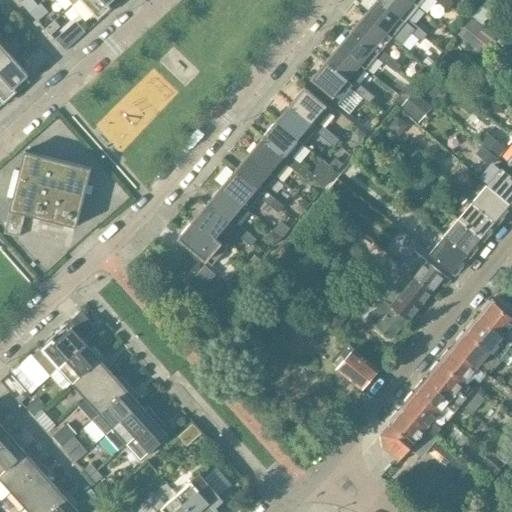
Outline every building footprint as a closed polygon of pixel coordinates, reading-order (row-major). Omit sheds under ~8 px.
[(38,6),(33,0),(23,0),(20,3),(29,13),(38,6)] [(81,0),(98,18),(110,7),(107,3),(110,0),(81,0)] [(405,22),(378,0),(376,0),(364,14),(392,38),(401,45),(411,33),(417,26),(408,19),(405,22)] [(410,0),(378,0),(405,22),(408,19),(418,6),(410,0)] [(453,3),(449,0),(438,0),(438,2),(447,10),(453,3)] [(40,4),(38,5),(38,6),(29,13),(37,22),(48,12),(40,4)] [(364,14),(351,30),(379,53),(381,50),(392,38),(364,14)] [(45,29),(49,34),(59,26),(54,21),(45,29)] [(427,34),(417,26),(411,33),(421,41),(427,34)] [(351,30),(338,46),(366,69),(376,56),(385,64),(391,58),(381,50),(379,53),(351,30)] [(0,68),(12,58),(4,48),(7,45),(1,39),(0,39),(0,68)] [(338,46),(325,61),(353,84),(355,81),(366,69),(338,46)] [(12,58),(0,68),(0,105),(16,91),(13,87),(27,74),(12,58)] [(400,66),(391,58),(385,64),(395,72),(400,66)] [(325,61),(311,78),(339,101),(350,88),(359,96),(365,89),(355,81),(353,84),(325,61)] [(304,87),(290,104),(317,127),(314,130),(324,138),(329,131),(320,124),(332,110),(304,87)] [(374,97),(365,89),(359,96),(369,104),(374,97)] [(414,90),(402,107),(421,120),(433,103),(414,90)] [(290,104),(276,121),(303,144),(314,130),(317,127),(290,104)] [(276,121),(262,137),(289,160),(287,163),(296,171),(302,165),(292,157),(303,144),(276,121)] [(358,127),(353,134),(354,140),(359,144),(367,135),(358,127)] [(339,140),(329,131),(324,138),(333,146),(339,140)] [(262,137),(248,154),(276,177),(287,163),(289,160),(262,137)] [(76,227),(91,168),(24,151),(4,233),(19,237),(25,214),(76,227)] [(248,154),(234,170),(262,193),(259,197),(268,204),(274,198),(265,190),(276,177),(248,154)] [(335,157),(329,165),(336,171),(343,164),(335,157)] [(311,173),(302,165),(296,171),(306,179),(311,173)] [(511,176),(500,167),(486,184),(511,205),(511,176)] [(234,170),(220,187),(248,210),(259,197),(262,193),(234,170)] [(511,206),(511,205),(486,184),(472,201),(498,223),(511,206)] [(220,187),(206,203),(234,226),(231,230),(241,238),(246,231),(237,223),(248,210),(220,187)] [(283,206),(274,198),(268,204),(278,212),(283,206)] [(498,223),(472,201),(458,218),(484,240),(498,223)] [(206,203),(193,220),(220,243),(221,242),(231,230),(234,226),(206,203)] [(484,240),(458,218),(444,235),(470,257),(484,240)] [(193,220),(178,237),(211,265),(227,247),(221,242),(220,243),(193,220)] [(356,243),(367,252),(375,243),(353,225),(348,231),(354,236),(356,243)] [(272,230),(265,239),(274,246),(281,237),(272,230)] [(256,239),(246,231),(241,238),(250,246),(256,239)] [(470,257),(444,235),(429,252),(455,275),(470,257)] [(450,280),(419,254),(406,272),(432,291),(439,282),(445,287),(450,280)] [(254,255),(247,263),(258,272),(261,269),(265,264),(254,255)] [(194,276),(206,286),(215,274),(204,265),(194,276)] [(432,291),(406,272),(394,287),(419,307),(432,291)] [(419,307),(394,287),(381,303),(404,321),(407,318),(409,320),(415,324),(421,318),(414,313),(419,307)] [(487,299),(479,308),(481,310),(478,314),(510,340),(511,337),(511,329),(507,326),(511,319),(511,315),(491,299),(489,300),(487,299)] [(404,321),(381,303),(368,320),(391,338),(404,321)] [(338,308),(328,321),(336,328),(347,315),(338,308)] [(510,340),(478,314),(474,319),(471,318),(464,327),(466,329),(465,330),(496,356),(502,349),(510,340)] [(49,375),(58,367),(85,343),(71,327),(56,341),(53,337),(32,356),(49,375)] [(496,356),(465,330),(464,332),(462,330),(454,339),(456,341),(452,345),(484,371),(489,364),(496,356)] [(85,343),(58,367),(72,383),(102,356),(97,350),(94,353),(85,343)] [(448,350),(446,349),(439,358),(441,359),(439,361),(462,380),(469,372),(477,378),(484,371),(452,345),(448,350)] [(378,369),(353,348),(336,368),(361,389),(363,386),(367,387),(372,381),(371,378),(378,369)] [(31,354),(10,372),(29,393),(49,375),(32,356),(31,354)] [(102,356),(72,383),(86,398),(112,374),(104,364),(107,361),(102,356)] [(436,361),(428,370),(430,372),(427,376),(458,402),(465,394),(456,387),(462,380),(439,361),(438,363),(436,361)] [(29,393),(10,372),(1,381),(20,402),(29,393)] [(112,374),(86,398),(99,413),(129,386),(124,381),(121,384),(112,374)] [(423,381),(421,379),(413,388),(415,390),(414,391),(437,410),(443,404),(451,410),(458,402),(427,376),(423,381)] [(106,434),(140,404),(131,395),(134,392),(129,386),(99,413),(93,419),(106,434)] [(430,420),(437,410),(414,391),(412,393),(411,392),(403,401),(405,402),(401,407),(424,426),(423,428),(433,437),(440,428),(430,420)] [(37,397),(25,407),(34,417),(46,406),(37,397)] [(126,444),(156,417),(152,411),(148,414),(140,404),(106,434),(119,449),(126,444)] [(455,455),(433,437),(423,428),(424,426),(401,407),(397,412),(395,410),(388,419),(390,421),(379,433),(382,445),(398,458),(408,446),(421,457),(430,446),(450,462),(455,455)] [(156,417),(126,444),(141,460),(167,436),(158,425),(161,422),(156,417)] [(61,446),(76,433),(67,423),(53,437),(61,446)] [(192,423),(178,436),(186,445),(200,433),(192,423)] [(0,446),(14,434),(10,429),(6,432),(0,424),(0,446)] [(453,427),(447,441),(462,447),(468,433),(453,427)] [(14,434),(0,446),(0,474),(25,452),(16,442),(19,439),(14,434)] [(73,436),(61,447),(69,456),(81,445),(73,436)] [(25,452),(0,474),(0,478),(11,491),(42,464),(37,459),(33,462),(25,452)] [(25,507),(52,483),(43,473),(46,470),(42,464),(11,491),(25,507)] [(83,471),(88,477),(96,470),(91,464),(83,471)] [(89,477),(94,484),(102,477),(97,470),(89,477)] [(218,511),(226,505),(199,474),(176,494),(191,511),(218,511)] [(52,483),(25,507),(29,511),(49,511),(69,495),(64,490),(61,492),(52,483)] [(191,511),(176,494),(156,511),(191,511)] [(78,511),(70,503),(74,500),(69,495),(49,511),(78,511)] [(91,502),(84,508),(88,511),(95,506),(91,502)]
